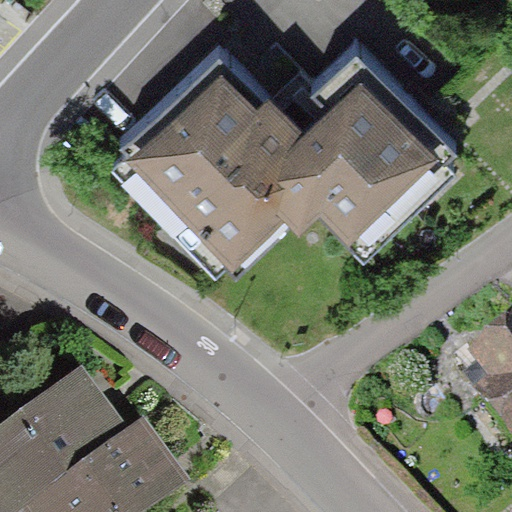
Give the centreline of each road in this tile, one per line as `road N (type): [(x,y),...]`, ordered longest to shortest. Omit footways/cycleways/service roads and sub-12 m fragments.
road 1 (residential): [(0,217),(125,285),(288,415)]
road 2 (residential): [(288,415),(385,327),(511,236)]
road 3 (residential): [(124,0),(0,133)]
road 4 (residential): [(288,415),(376,511)]
